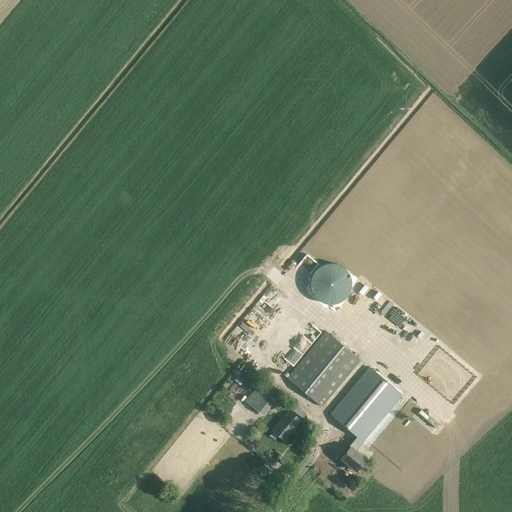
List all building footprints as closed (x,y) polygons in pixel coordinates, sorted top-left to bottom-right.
[(310,278),(310,284),(310,289),(313,295),(317,299),(321,302),(327,304),(333,304),(338,303),(343,300),(347,296),(350,290),(351,285),(351,279),(348,274),(345,269),(340,265),(334,263),(328,263),(322,264),(317,268),(313,272),(310,278)] [(287,378),(321,406),(360,359),(326,331),(287,378)] [(369,366),(336,406),(330,414),(357,436),(349,446),(349,445),(348,446),(350,447),(341,458),(346,463),(347,462),(356,469),(355,470),(355,471),(366,458),(356,450),(402,394),(369,366)] [(234,380),(240,385),(243,382),(237,377),(234,380)] [(440,377),(435,387),(461,401),(466,391),(440,377)] [(272,385),(267,392),(259,386),(245,401),(263,416),(276,400),(274,398),(275,397),(293,412),(296,409),(278,394),(279,392),(272,385)] [(272,431),(276,434),(284,441),(301,421),(289,411),(272,431)] [(247,439),(254,445),(260,439),(252,432),(247,439)]
